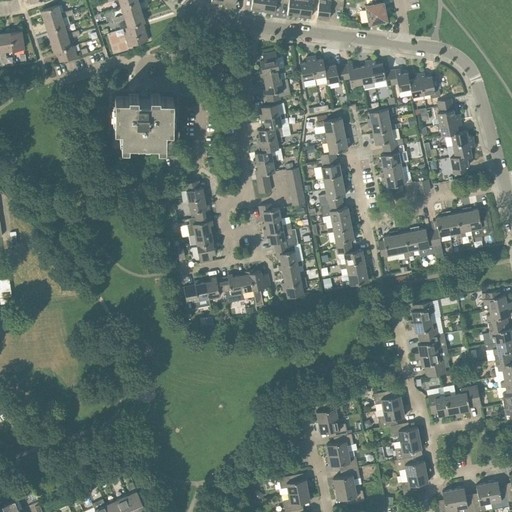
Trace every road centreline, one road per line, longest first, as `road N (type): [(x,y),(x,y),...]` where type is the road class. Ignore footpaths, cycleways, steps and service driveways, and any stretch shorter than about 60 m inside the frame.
road 1 (residential): [(403,44),(449,52),(468,66),(505,184)]
road 2 (residential): [(251,25),(403,44)]
road 3 (residential): [(366,221),(505,184)]
road 4 (residential): [(429,432),(422,402),(410,393),(393,305)]
road 5 (residential): [(328,511),(300,385)]
